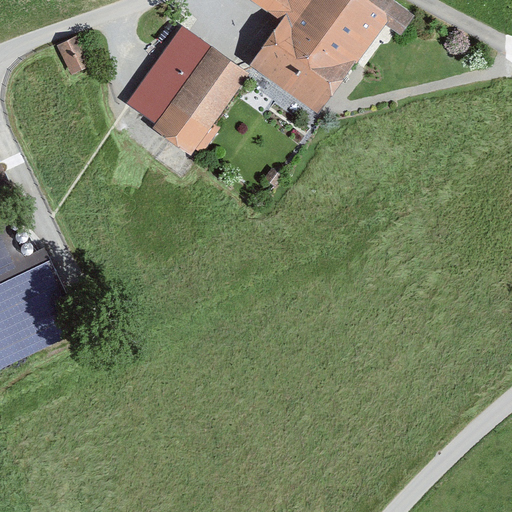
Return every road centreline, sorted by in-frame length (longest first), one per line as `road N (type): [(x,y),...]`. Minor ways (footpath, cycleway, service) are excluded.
road 1 (unclassified): [(394,511),(511,399)]
road 2 (track): [(0,49),(131,0)]
